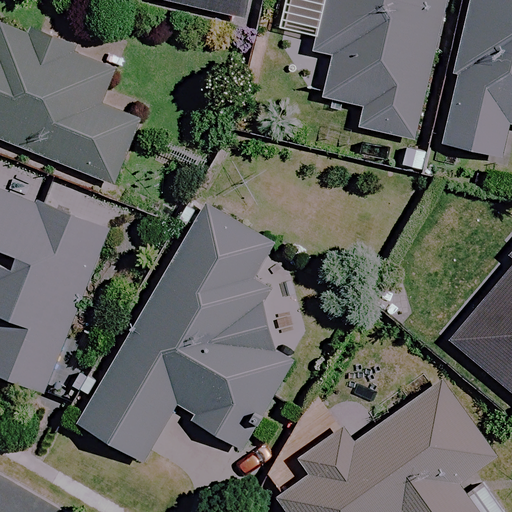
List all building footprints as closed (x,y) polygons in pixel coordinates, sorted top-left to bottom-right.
[(151,0),(242,18),(245,0),(151,0)] [(442,0),(324,0),(313,52),(329,56),(319,100),(361,110),(356,130),(411,143),(442,0)] [(511,0),(463,0),(429,146),(502,164),(510,130),(511,130),(511,0)] [(114,69),(0,22),(0,142),(112,188),(139,122),(99,106),(114,69)] [(105,231),(0,190),(0,378),(43,394),(105,231)] [(269,247),(202,208),(77,426),(143,464),(172,413),(241,452),(291,365),(253,343),(279,297),(250,281),(269,247)] [(511,253),(442,347),(511,399),(511,253)] [(279,511),(474,511),(456,486),(493,459),(440,385),(352,448),(341,433),(304,460),(313,473),(272,502),(279,511)]
